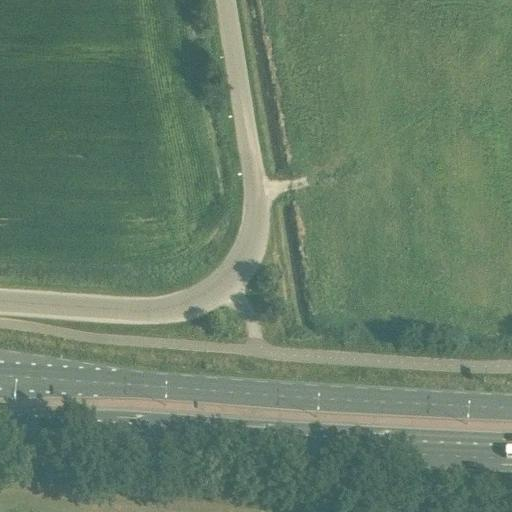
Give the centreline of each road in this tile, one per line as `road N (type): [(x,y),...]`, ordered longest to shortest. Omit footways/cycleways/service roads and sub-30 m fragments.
road 1 (unclassified): [(0,303),(146,313),(206,301),(229,284),(243,265),(255,217),(225,0)]
road 2 (primary): [(0,420),(511,458)]
road 3 (primary): [(511,407),(0,374)]
